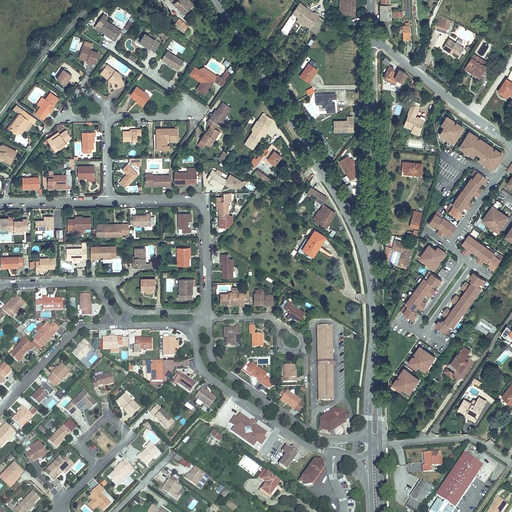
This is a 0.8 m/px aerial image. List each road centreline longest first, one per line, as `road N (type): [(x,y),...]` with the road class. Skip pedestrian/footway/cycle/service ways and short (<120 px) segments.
road 1 (primary): [(217,0),(345,207),(366,255)]
road 2 (unclassified): [(366,255),(374,239),(372,36)]
road 3 (residential): [(202,315),(200,204),(108,201)]
road 4 (residential): [(333,439),(313,434),(221,370),(211,359),(206,319)]
road 5 (tertiary): [(372,36),(511,143)]
road 6 (residential): [(0,410),(77,329),(120,322)]
road 7 (unknown): [(426,440),(511,314)]
road 8 (unclassified): [(0,115),(99,0)]
road 9 (residential): [(511,463),(460,438),(380,444)]
road 10 (residential): [(189,330),(205,372),(278,426)]
road 11 (residential): [(148,73),(187,107),(170,116),(109,120)]
road 12 (residential): [(82,449),(102,419),(125,431),(92,472)]
